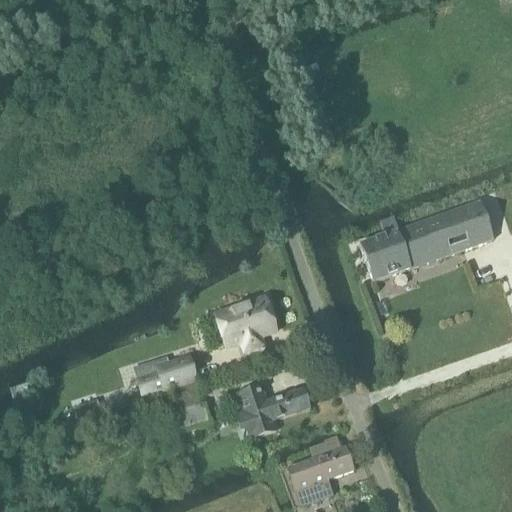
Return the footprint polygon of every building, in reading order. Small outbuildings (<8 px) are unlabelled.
[(385,239),(359,248),(372,285),(493,242),(479,205),(398,234),(393,219),(380,224),(385,239)] [(276,335),(264,301),(215,317),(226,351),(242,346),(245,355),(260,350),(257,341),(276,335)] [(138,383),(143,400),(196,383),(188,360),(157,370),(158,376),(138,383)] [(276,433),(273,423),(309,411),(303,393),(265,405),(260,390),(238,397),(249,430),(246,431),(249,442),(276,433)] [(97,402),(74,408),(78,424),(101,418),(97,402)] [(212,425),(205,405),(167,417),(173,437),(212,425)] [(289,472),(301,505),(302,510),(332,499),(327,484),(353,474),(345,451),(289,472)]
